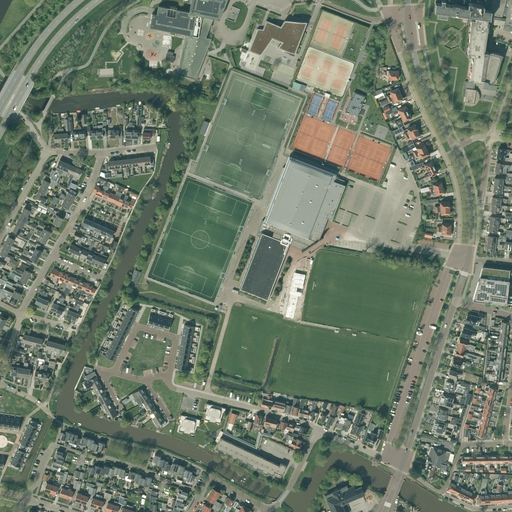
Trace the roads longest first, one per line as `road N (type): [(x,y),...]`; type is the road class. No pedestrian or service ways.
road 1 (residential): [(457,258),(455,183),(391,13),(407,11)]
road 2 (residential): [(24,499),(53,445),(156,473),(200,494)]
road 3 (residential): [(457,258),(333,229),(323,245),(294,256)]
road 4 (tertiary): [(401,467),(454,302)]
road 5 (residential): [(318,428),(173,388),(163,375)]
road 6 (primary): [(0,132),(39,61),(98,0)]
road 7 (tertiary): [(454,148),(418,67),(407,11)]
road 8 (primary): [(81,0),(45,34),(0,108)]
road 9 (residential): [(163,375),(174,338),(141,327),(113,373)]
